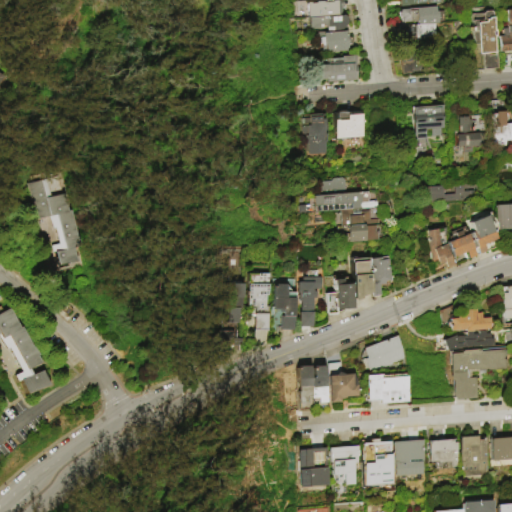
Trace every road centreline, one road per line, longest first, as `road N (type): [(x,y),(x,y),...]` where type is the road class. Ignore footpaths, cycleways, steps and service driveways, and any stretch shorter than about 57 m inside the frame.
road 1 (secondary): [(511,263),(214,383)]
road 2 (residential): [(511,411),(289,429)]
road 3 (residential): [(511,79),(296,95)]
road 4 (secondary): [(124,418),(0,509)]
road 5 (residential): [(99,374),(0,270)]
road 6 (secondary): [(28,511),(131,432)]
